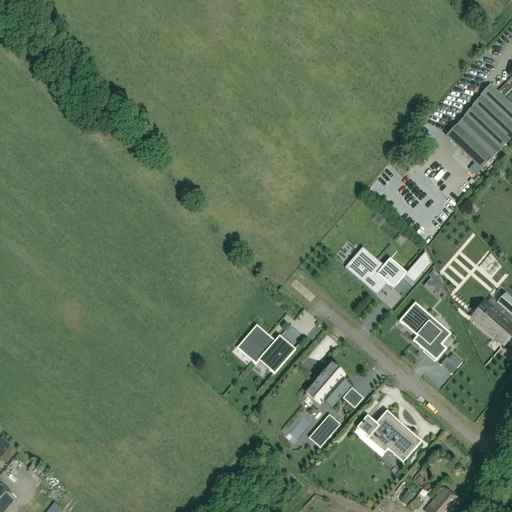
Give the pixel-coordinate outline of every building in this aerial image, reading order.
[(480,170),(511,136),(511,106),(503,98),(511,90),(506,84),(498,92),(490,86),(480,96),(481,97),(472,107),(472,108),(464,117),(465,118),(446,137),(480,170)] [(472,167),(469,171),(475,177),(479,174),(472,167)] [(455,196),(448,205),(452,208),(459,200),(455,196)] [(422,274),(430,265),(425,252),(413,266),(422,274)] [(347,266),(345,269),(377,297),(379,294),(377,293),(386,283),(387,284),(393,289),(404,276),(406,274),(389,260),(383,267),(381,265),(380,266),(366,254),(351,270),(347,266)] [(309,304),(317,295),(310,289),(302,299),(309,304)] [(479,324),(478,325),(504,347),(504,346),(503,345),(511,335),(511,327),(508,325),(511,320),(511,300),(505,294),(503,297),(503,296),(502,297),(503,297),(497,303),(496,304),(497,304),(491,310),(490,311),(491,311),(486,316),(485,316),(483,318),(484,318),(479,324)] [(286,307),(298,313),(303,302),(291,296),(286,307)] [(429,324),(433,319),(415,304),(405,315),(399,322),(417,337),(413,342),(421,349),(436,362),(446,350),(441,346),(447,339),(429,324)] [(240,345),(274,375),(294,351),(279,338),(275,343),(256,326),(240,345)] [(284,334),(294,343),(300,337),(290,327),(284,334)] [(453,356),(449,360),(459,368),(463,364),(453,356)] [(490,371),(498,371),(498,361),(490,361),(490,371)] [(330,366),(306,393),(320,406),(323,402),(332,410),(350,388),(341,380),(338,378),(341,375),(330,366)] [(367,417),(357,429),(369,439),(368,440),(384,454),(387,451),(388,449),(394,454),(392,455),(402,464),(413,452),(404,444),(409,437),(413,440),(414,439),(416,437),(387,412),(385,415),(376,424),(367,417)] [(328,417),(308,440),(320,449),(336,431),(332,428),(335,424),(328,417)] [(429,495),(435,489),(431,485),(426,492),(429,495)] [(0,511),(4,511),(15,501),(0,487),(0,511)] [(452,511),(461,502),(445,488),(444,489),(443,489),(442,489),(439,492),(439,494),(440,494),(425,511),(452,511)] [(399,490),(384,508),(388,511),(399,511),(410,499),(399,490)]
